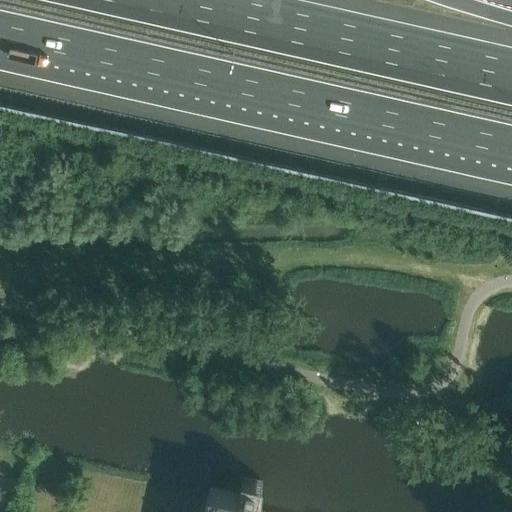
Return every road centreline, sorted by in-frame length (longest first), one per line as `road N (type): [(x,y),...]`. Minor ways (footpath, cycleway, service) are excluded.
road 1 (motorway): [(0,31),(511,146)]
road 2 (motorway): [(511,76),(173,0)]
